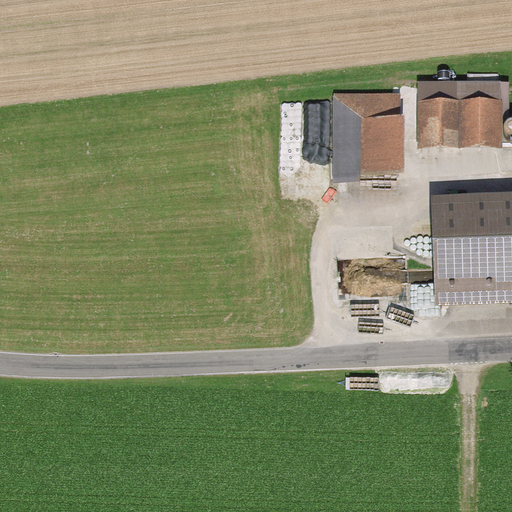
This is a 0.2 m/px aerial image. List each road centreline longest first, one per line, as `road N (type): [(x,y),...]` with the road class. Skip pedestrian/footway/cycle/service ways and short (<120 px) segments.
road 1 (unclassified): [(511,349),(117,368),(0,365)]
road 2 (track): [(468,351),(467,511)]
